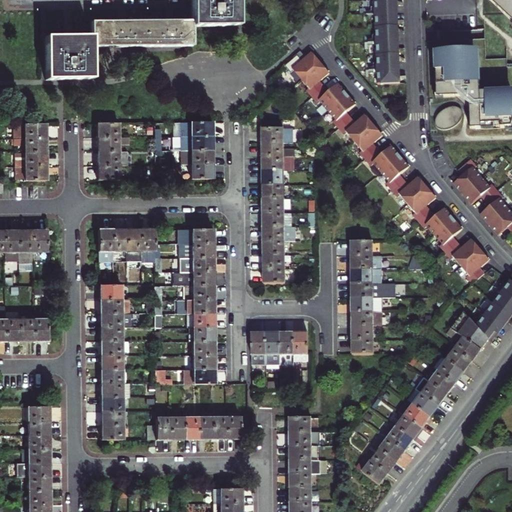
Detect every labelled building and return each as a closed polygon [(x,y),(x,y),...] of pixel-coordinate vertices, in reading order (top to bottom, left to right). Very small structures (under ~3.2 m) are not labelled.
[(47,80),(93,79),(93,47),(192,46),(192,27),(237,27),(237,0),(191,0),(192,21),(92,22),(92,38),(47,39),(47,80)] [(511,0),(492,0),(491,1),(490,2),(511,22),(511,0)] [(396,8),(396,2),(396,1),(374,2),(374,8),(374,15),(397,15),(396,8)] [(397,22),(397,15),(374,15),(374,22),(375,29),(397,28),(397,27),(397,22)] [(397,30),(397,28),(375,29),(375,36),(375,43),(398,42),(397,35),(397,30)] [(375,43),(375,49),(376,57),(398,56),(398,55),(398,50),(398,42),(375,43)] [(439,51),(441,51),(440,48),(432,48),(432,59),(435,59),(435,53),(436,53),(439,51)] [(511,88),(480,90),(480,80),(476,80),(475,66),(475,51),(466,49),(458,48),(449,49),(441,51),(439,51),(436,53),(435,53),(435,59),(436,91),(436,92),(443,92),(443,94),(445,94),(455,94),(469,106),(470,126),(481,125),(481,121),(493,121),(500,121),(500,125),(505,125),(511,124),(511,122),(511,121),(511,88)] [(289,72),(292,70),(301,80),(320,63),(311,53),(302,61),(297,56),(285,66),(289,72)] [(398,58),(398,56),(376,57),(376,64),(376,71),(399,70),(399,63),(398,58)] [(320,82),(329,74),(320,63),(301,80),(308,89),(306,91),(312,98),(324,87),(320,82)] [(399,78),(399,70),(376,71),(376,77),(377,85),(399,85),(399,83),(399,78)] [(338,84),(329,92),(324,87),(312,98),(317,105),(320,102),(328,111),(347,94),(338,84)] [(346,113),(356,105),(347,94),(328,111),(335,120),(333,122),(339,129),(351,118),(346,113)] [(428,115),(428,118),(427,118),(428,119),(428,121),(430,124),(432,127),(434,129),(436,131),(438,132),(440,132),(442,133),(444,133),(446,133),(449,133),(451,133),(453,132),(456,131),(457,130),(459,129),(460,128),(462,126),(463,124),(464,121),(465,118),(465,117),(464,115),(463,112),(461,109),(459,107),(457,106),(455,105),(453,104),(452,104),(450,103),(447,103),(443,103),(441,104),(438,105),(436,106),(434,107),(432,109),(431,110),(430,112),(428,115)] [(355,123),(351,118),(339,129),(344,135),(347,133),(354,142),(374,125),(365,115),(355,123)] [(263,131),(263,145),(285,145),(292,145),(292,123),(263,123),(263,131)] [(117,124),(97,125),(97,138),(117,138),(117,124)] [(179,124),(179,138),(211,137),(211,124),(179,124)] [(13,140),(23,140),(44,139),(44,125),(12,126),(13,140)] [(373,144),(383,136),(374,125),(354,142),(362,151),(360,153),(365,160),(378,149),(373,144)] [(170,152),(190,152),(211,151),(211,137),(179,138),(153,138),(153,152),(160,152),(159,143),(170,143),(170,152)] [(97,138),(97,153),(118,153),(117,145),(128,144),(128,138),(117,138),(97,138)] [(23,147),(23,154),(44,154),(44,139),(23,140),(13,140),(13,147),(23,147)] [(263,145),(264,159),(294,159),(296,159),(296,152),(285,152),(285,145),(263,145)] [(382,154),(378,149),(365,160),(373,168),(375,166),(381,173),(401,156),(392,146),(382,154)] [(190,152),(190,166),(211,166),(211,151),(190,152)] [(118,153),(97,153),(97,168),(118,167),(128,167),(128,153),(118,153)] [(44,154),(23,154),(13,154),(14,169),(44,168),(44,154)] [(400,175),(410,167),(401,156),(381,173),(387,180),(385,182),(392,191),(404,180),(400,175)] [(264,159),(264,173),(285,173),(294,173),(294,159),(264,159)] [(463,175),(454,183),(463,194),(482,177),(474,169),(477,166),(471,159),(459,170),(463,175)] [(190,166),(190,181),(211,181),(211,166),(190,166)] [(118,167),(97,168),(97,182),(118,182),(118,167)] [(44,168),(14,169),(14,183),(23,183),(45,183),(44,168)] [(264,173),(264,187),(285,187),(285,173),(264,173)] [(400,199),(402,197),(408,204),(427,187),(418,177),(409,185),(404,180),(392,191),(400,199)] [(471,204),(481,196),(485,201),(498,191),(492,184),(489,186),(482,177),(463,194),(471,204)] [(264,187),(264,202),(285,201),(285,187),(264,187)] [(427,206),(436,198),(427,187),(408,204),(414,211),(411,213),(419,222),(431,211),(427,206)] [(490,206),(480,214),(489,225),(508,208),(501,199),(503,197),(498,191),(485,201),(490,206)] [(264,202),(264,215),(285,215),(285,201),(264,202)] [(427,230),(429,228),(435,235),(454,218),(445,208),(436,216),(431,211),(419,222),(427,230)] [(511,212),(508,208),(489,225),(498,236),(508,228),(511,233),(511,232),(511,212)] [(285,215),(264,215),(264,229),(286,229),(285,215)] [(454,237),(463,229),(454,218),(435,235),(441,242),(438,244),(446,253),(458,242),(454,237)] [(286,229),(264,229),(265,243),(286,243),(297,242),(297,229),(286,229)] [(177,245),(191,245),(212,245),(212,230),(177,231),(177,245)] [(112,231),(97,232),(98,264),(112,263),(112,253),(112,231)] [(126,231),(112,231),(112,253),(127,253),(126,231)] [(140,231),(126,231),(127,253),(140,253),(140,231)] [(154,253),(154,245),(154,231),(140,231),(140,253),(154,253)] [(3,234),(4,255),(4,264),(19,263),(18,234),(3,234)] [(33,274),(32,255),(32,234),(18,234),(19,263),(19,274),(33,274)] [(32,234),(32,255),(45,255),(45,234),(32,234)] [(462,266),(481,250),(472,239),(462,247),(458,242),(446,253),(453,261),(456,259),(462,266)] [(352,256),(374,256),(373,242),(352,242),(352,251),(352,256)] [(286,243),(265,243),(265,256),(286,256),(286,243)] [(191,245),(191,259),(212,259),(212,245),(191,245)] [(481,250),(462,266),(467,273),(465,275),(473,284),(485,274),(480,268),(490,260),(481,250)] [(286,256),(265,256),(265,270),(286,270),(286,256)] [(374,256),(352,256),(352,264),(352,271),(382,270),(382,256),(374,256)] [(191,259),(192,274),(212,274),(212,259),(191,259)] [(265,270),(265,285),(286,285),(286,270),(265,270)] [(382,270),(352,271),(352,279),(352,284),(383,284),(382,270)] [(173,287),(184,287),(212,287),(212,274),(192,274),(173,274),(173,287)] [(511,281),(510,280),(505,285),(501,290),(511,298),(511,281)] [(383,284),(352,284),(352,291),(352,298),(383,298),(384,298),(384,291),(383,291),(383,284)] [(212,287),(184,287),(184,302),(212,301),(212,287)] [(99,289),(99,303),(120,303),(120,288),(113,288),(99,289)] [(511,298),(501,290),(497,296),(492,302),(510,316),(511,315),(511,313),(511,298)] [(383,298),(352,298),(352,307),(352,312),(382,312),(383,312),(383,298)] [(452,298),(437,317),(458,333),(463,337),(479,349),(487,339),(475,325),(452,298)] [(212,301),(184,302),(182,302),(182,316),(192,316),(212,315),(212,301)] [(510,316),(492,302),(488,308),(484,313),(502,327),(506,321),(510,317),(510,316)] [(120,303),(99,303),(99,317),(120,317),(120,303)] [(382,312),(352,312),(352,320),(352,326),(374,326),(382,326),(382,312)] [(484,313),(480,318),(475,325),(487,339),(494,331),(497,333),(502,327),(484,313)] [(212,315),(192,316),(192,329),(213,329),(212,315)] [(120,317),(99,317),(99,330),(120,330),(120,317)] [(19,343),(19,321),(4,321),(5,343),(19,343)] [(33,321),(19,321),(19,343),(33,343),(33,321)] [(47,343),(46,321),(33,321),(33,343),(47,343)] [(374,326),(352,326),(353,334),(353,340),(374,340),(382,340),(382,333),(374,333),(374,326)] [(213,329),(192,329),(192,343),(213,343),(213,329)] [(120,330),(99,330),(99,344),(120,344),(120,330)] [(497,333),(494,331),(487,339),(490,342),(497,333)] [(458,333),(449,343),(455,347),(463,337),(458,333)] [(267,335),(252,335),(253,362),(267,362),(267,356),(267,335)] [(281,356),(281,335),(267,335),(267,356),(281,356)] [(294,335),(281,335),(281,356),(295,356),(294,335)] [(295,356),(309,355),(309,335),(294,335),(295,356)] [(471,360),(479,349),(463,337),(455,347),(471,360)] [(374,340),(353,340),(353,348),(353,355),(374,355),(374,340)] [(213,343),(192,343),(192,357),(213,357),(213,343)] [(120,344),(99,344),(99,359),(120,358),(120,344)] [(471,360),(455,347),(446,359),(463,371),(471,360)] [(437,371),(454,383),(463,371),(446,359),(441,355),(432,367),(437,371)] [(213,357),(192,357),(192,371),(213,371),(213,357)] [(120,358),(99,359),(100,372),(121,372),(120,358)] [(213,386),(213,371),(192,371),(184,371),(184,386),(195,386),(210,386),(213,386)] [(454,383),(437,371),(429,382),(445,394),(454,383)] [(121,372),(100,372),(100,387),(121,387),(121,372)] [(163,385),(164,374),(154,373),(154,385),(163,385)] [(429,382),(421,392),(437,405),(445,394),(429,382)] [(100,387),(100,401),(121,400),(128,400),(128,387),(121,387),(100,387)] [(437,405),(421,392),(412,403),(429,416),(437,405)] [(398,410),(420,427),(429,416),(412,403),(406,399),(398,410)] [(100,401),(100,414),(121,414),(121,400),(100,401)] [(47,409),(25,409),(25,423),(47,423),(47,409)] [(396,426),(412,438),(420,427),(398,410),(394,416),(400,421),(396,426)] [(121,414),(100,414),(100,428),(121,428),(121,414)] [(312,418),(290,418),(290,432),(312,432),(312,418)] [(225,440),(225,419),(210,420),(210,440),(225,440)] [(238,419),(225,419),(225,440),(239,440),(238,419)] [(154,427),(154,441),(169,440),(168,420),(154,420),(154,427)] [(182,420),(168,420),(169,440),(182,440),(182,420)] [(196,440),(196,420),(182,420),(182,440),(196,440)] [(210,420),(196,420),(196,440),(210,440),(210,420)] [(387,437),(403,449),(412,438),(396,426),(390,421),(381,433),(387,437)] [(47,423),(25,423),(26,437),(47,437),(47,423)] [(100,428),(100,441),(122,441),(121,428),(100,428)] [(312,432),(290,432),(290,446),(319,446),(321,446),(321,432),(312,432)] [(47,437),(26,437),(26,451),(48,451),(47,437)] [(387,437),(379,448),(395,460),(403,449),(387,437)] [(370,459),(386,472),(395,460),(379,448),(372,443),(364,455),(370,459)] [(319,446),(290,446),(291,460),(319,460),(319,446)] [(21,465),(26,465),(48,465),(48,451),(26,451),(20,452),(21,465)] [(386,472),(370,459),(361,472),(377,483),(386,472)] [(291,460),(291,475),(313,475),(328,474),(328,460),(319,460),(291,460)] [(14,479),(26,479),(48,479),(48,465),(26,465),(21,465),(14,466),(14,479)] [(313,475),(291,475),(291,488),(313,488),(313,475)] [(48,479),(26,479),(26,493),(48,493),(48,479)] [(291,488),(291,502),(313,502),(313,488),(291,488)] [(239,504),(239,489),(212,489),(212,504),(239,504)] [(26,493),(26,507),(48,507),(48,493),(26,493)] [(313,511),(313,502),(291,502),(291,511),(313,511)]
